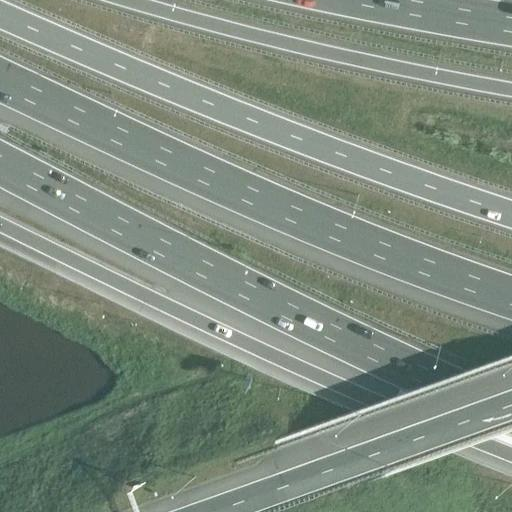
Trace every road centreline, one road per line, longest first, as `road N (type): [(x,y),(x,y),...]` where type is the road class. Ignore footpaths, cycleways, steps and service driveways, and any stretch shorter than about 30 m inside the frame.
road 1 (motorway): [(0,162),(511,413)]
road 2 (motorway): [(0,226),(335,387),(511,454)]
road 3 (motorway): [(0,79),(204,176),(511,295)]
road 4 (motorway): [(0,15),(237,116),(511,217)]
road 5 (motorway): [(126,0),(511,91)]
road 6 (motorway): [(511,403),(212,511)]
road 7 (motorway): [(511,27),(359,0)]
